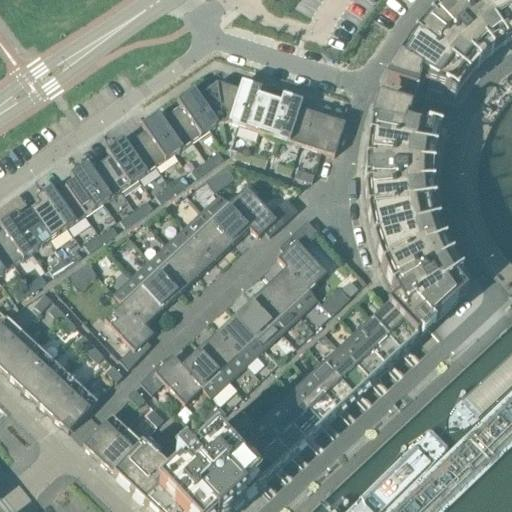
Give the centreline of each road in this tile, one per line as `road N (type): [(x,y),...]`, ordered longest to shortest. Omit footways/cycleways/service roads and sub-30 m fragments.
road 1 (residential): [(63,457),(329,196),(362,89)]
road 2 (residential): [(273,511),(493,310)]
road 3 (residential): [(0,191),(211,41)]
road 4 (secondary): [(0,113),(162,0)]
road 5 (residential): [(211,41),(362,89)]
